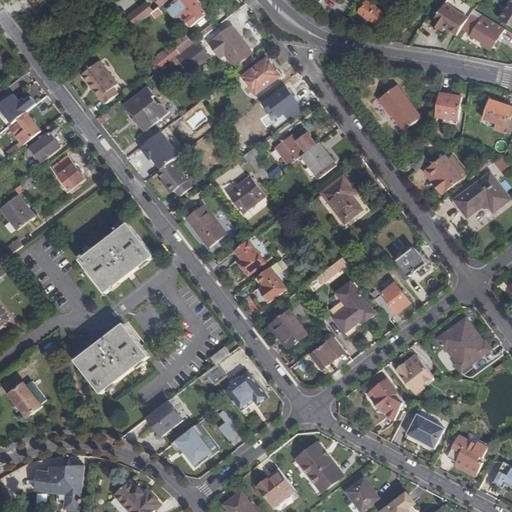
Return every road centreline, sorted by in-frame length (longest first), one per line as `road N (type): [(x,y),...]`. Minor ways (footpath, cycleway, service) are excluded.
road 1 (residential): [(0,13),(308,412)]
road 2 (residential): [(472,283),(312,72),(308,46)]
road 3 (residential): [(192,502),(160,470),(118,450),(48,447),(0,466)]
road 4 (residential): [(308,412),(494,511)]
road 5 (residential): [(308,412),(472,283)]
road 6 (residential): [(192,502),(308,412)]
road 7 (tertiary): [(374,54),(511,80)]
road 8 (tertiary): [(261,0),(300,34),(374,54)]
road 9 (tertiary): [(374,54),(312,32),(267,0)]
